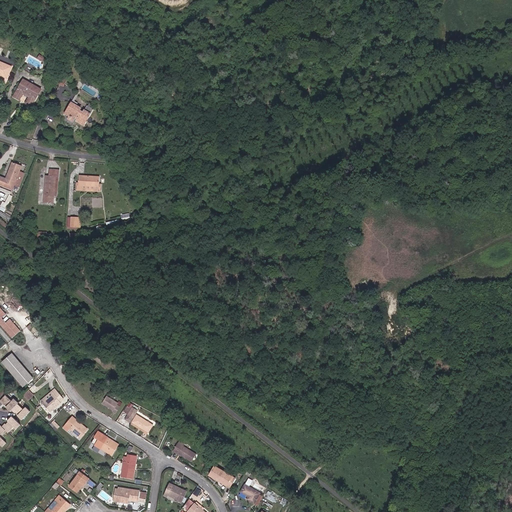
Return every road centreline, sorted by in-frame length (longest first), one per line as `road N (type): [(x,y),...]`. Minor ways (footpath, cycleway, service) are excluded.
road 1 (track): [(311,473),(354,443),(420,434),(404,398),(415,379),(511,349)]
road 2 (residential): [(34,355),(49,359),(93,412),(161,456)]
